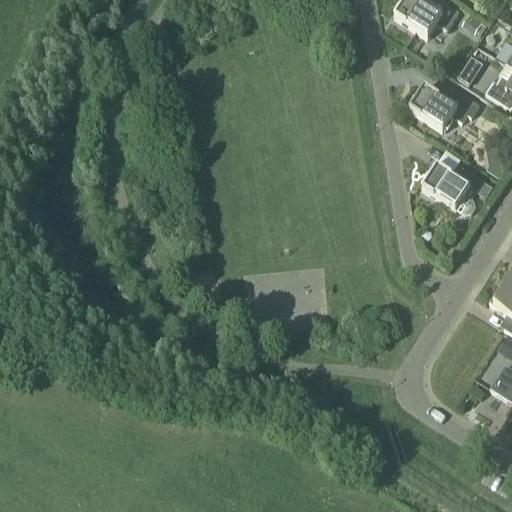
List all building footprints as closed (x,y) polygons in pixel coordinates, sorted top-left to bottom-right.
[(429,0),(428,0),(422,10),(407,0),(392,23),(426,45),(435,30),(446,37),(458,18),(429,0)] [(461,32),(474,40),(482,28),(469,20),(461,32)] [(467,92),(474,82),(461,74),(455,85),(467,92)] [(511,84),(510,88),(504,84),(503,85),(500,83),(495,92),(491,89),(484,101),(509,117),(511,112),(511,84)] [(445,91),(437,103),(422,93),(407,116),(441,138),(450,123),(461,130),(466,122),(470,125),(478,112),(445,91)] [(488,152),(487,133),(477,134),(478,153),(488,152)] [(460,174),(453,184),(435,172),(420,195),(453,217),(468,194),(474,198),(481,187),(460,174)] [(498,185),(501,179),(500,172),(489,174),(487,178),(498,185)] [(487,192),(481,188),(474,198),(481,202),(487,192)] [(511,273),(500,291),(511,299),(511,273)] [(511,299),(500,291),(487,310),(505,322),(498,333),(511,341),(511,299)] [(511,346),(506,343),(497,357),(511,367),(511,346)] [(489,395),(511,410),(511,376),(504,371),(489,395)]
